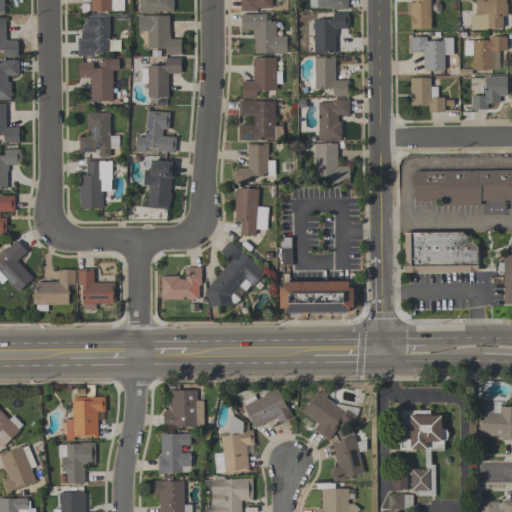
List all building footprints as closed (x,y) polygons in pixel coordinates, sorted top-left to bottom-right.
[(90,12),(90,0),(123,0),(123,10),(111,10),(111,12),(90,12)] [(139,12),(138,0),(173,0),(173,11),(139,12)] [(240,11),(240,0),(271,0),(271,7),(257,7),(257,11),(240,11)] [(348,0),(348,10),(331,10),(331,8),(309,8),(309,0),(348,0)] [(430,0),(431,29),(410,29),(410,15),(407,15),(407,2),(414,2),(413,0),(430,0)] [(505,0),(505,3),(506,3),(506,16),(502,16),(502,28),(470,28),(470,15),(476,15),(476,0),(505,0)] [(335,52),(313,52),(313,20),(332,20),(332,13),(348,13),(348,17),(349,17),(349,24),(348,24),(348,28),(336,28),(336,35),(335,35),(335,52)] [(286,53),(255,53),(255,39),(252,39),(252,30),(241,30),(241,14),(266,14),(266,21),(275,21),(275,36),(286,36),(286,53)] [(77,40),(81,40),(80,31),(82,31),(81,24),(85,24),(85,16),(108,15),(108,52),(93,52),(93,55),(77,55),(77,40)] [(181,39),(181,54),(166,54),(166,49),(147,49),(147,31),(137,31),(137,16),(168,16),(168,39),(181,39)] [(5,40),(17,40),(17,57),(3,57),(3,50),(0,50),(0,18),(5,18),(5,40)] [(423,70),(423,54),(422,54),(422,51),(409,51),(409,36),(426,36),(426,41),(442,41),(442,37),(452,37),(452,54),(444,54),(444,70),(423,70)] [(472,69),(472,55),(463,55),(463,40),(488,40),(488,37),(505,37),(505,50),(491,51),(492,69),(472,69)] [(333,96),(333,88),(314,89),(314,88),(309,88),(309,77),(312,77),(312,57),(334,56),(335,80),(348,80),(349,96),(333,96)] [(241,81),(253,81),(252,58),(275,57),(275,71),(281,71),(281,83),(275,83),(275,90),(256,90),(256,97),(241,97),(241,81)] [(90,101),(90,77),(78,77),(78,62),(93,62),(93,68),(98,68),(98,58),(118,58),(118,70),(112,70),(112,101),(90,101)] [(140,68),(146,68),(146,66),(165,66),(165,58),(180,58),(180,73),(168,73),(168,97),(147,97),(147,82),(140,82),(140,68)] [(0,62),(1,62),(1,60),(18,60),(19,76),(7,76),(7,82),(10,82),(10,100),(0,100),(0,62)] [(471,109),(471,96),(484,96),(484,76),(506,76),(506,95),(499,95),(499,103),(487,103),(487,109),(471,109)] [(409,78),(429,78),(429,86),(437,86),(437,97),(444,97),(444,112),(428,112),(428,105),(410,105),(410,96),(409,96),(409,78)] [(318,102),(332,102),(332,99),(348,99),(348,115),(337,115),(337,122),(341,122),(341,139),(318,139),(318,102)] [(238,116),(238,100),(254,100),(254,101),(274,101),(274,125),(282,126),(282,140),(238,140),(238,124),(245,124),(245,116),(238,116)] [(3,135),(0,135),(0,103),(5,103),(5,127),(18,127),(18,142),(3,142),(3,135)] [(136,136),(144,137),(147,110),(169,112),(168,130),(162,129),(162,136),(176,137),(174,152),(158,151),(158,148),(145,147),(145,152),(135,151),(136,136)] [(89,136),(89,130),(86,130),(86,113),(109,112),(110,135),(118,135),(118,148),(109,148),(109,157),(98,157),(98,149),(95,149),(95,152),(78,152),(78,137),(89,136)] [(232,183),(232,168),(247,168),(247,144),(267,143),(267,162),(274,162),(274,176),(250,176),(250,183),(232,183)] [(349,182),(330,183),(330,176),(314,177),(314,143),(337,143),(337,166),(349,166),(349,182)] [(20,165),(8,165),(8,171),(7,171),(7,189),(0,189),(0,155),(4,155),(4,149),(19,149),(19,152),(21,152),(21,161),(19,161),(20,165)] [(80,207),(80,201),(78,201),(78,183),(80,183),(80,175),(86,175),(86,161),(87,161),(87,159),(104,159),(104,161),(111,161),(111,180),(110,180),(110,191),(102,191),(102,207),(80,207)] [(174,162),(173,178),(171,178),(169,193),(171,193),(170,201),(169,201),(168,209),(147,207),(149,185),(142,184),(144,169),(150,170),(151,160),(174,162)] [(511,205),(508,205),(508,200),(479,200),(479,205),(441,206),(441,201),(414,202),(412,186),(414,171),(511,169),(511,205)] [(234,221),(235,212),(234,212),(235,194),(236,194),(237,187),(258,189),(257,206),(268,207),(266,230),(255,229),(255,235),(239,234),(240,221),(234,221)] [(0,196),(14,196),(14,211),(0,211),(0,218),(6,218),(6,232),(0,232),(0,196)] [(476,272),(404,272),(404,233),(465,233),(476,247),(476,272)] [(0,251),(3,248),(5,250),(16,240),(26,251),(16,261),(32,278),(17,292),(6,280),(1,286),(0,284),(0,251)] [(206,289),(230,261),(220,251),(229,240),(265,271),(253,286),(250,284),(244,291),(239,286),(233,293),(240,298),(235,304),(233,302),(232,304),(216,306),(217,313),(212,314),(211,307),(209,307),(206,289)] [(511,304),(503,304),(503,258),(511,248),(511,304)] [(93,268),(93,283),(114,283),(114,304),(96,304),(96,310),(82,310),(82,285),(78,285),(77,269),(93,268)] [(200,268),(200,285),(198,285),(198,299),(161,299),(161,276),(179,276),(179,278),(185,278),(185,268),(200,268)] [(75,285),(68,285),(68,304),(47,305),(47,311),(36,311),(35,282),(58,282),(58,270),(75,270),(75,285)] [(349,313),(284,314),(284,309),(280,309),(280,290),(284,289),(284,282),(349,282),(349,288),(353,288),(353,308),(349,308),(349,313)] [(291,417),(279,423),(276,417),(254,428),(243,407),(245,405),(242,400),(253,394),(256,400),(277,389),(291,417)] [(328,440),(313,430),(317,423),(300,412),(304,406),(305,407),(316,391),(319,393),(321,389),(327,393),(324,397),(333,402),(332,403),(345,411),(346,409),(356,415),(348,427),(339,421),(335,427),(336,427),(328,440)] [(203,400),(203,427),(195,427),(195,428),(173,428),(173,429),(163,429),(163,410),(169,410),(169,391),(196,390),(196,400),(203,400)] [(105,397),(105,412),(97,412),(97,438),(93,438),(93,437),(73,437),(73,440),(65,440),(65,419),(72,419),(72,399),(73,399),(73,398),(105,397)] [(478,435),(478,431),(480,405),(492,406),(492,412),(499,413),(499,406),(511,407),(511,440),(500,440),(500,437),(478,435)] [(440,416),(440,440),(443,440),(444,451),(425,451),(425,449),(400,450),(400,439),(410,439),(410,424),(400,424),(400,410),(430,410),(430,417),(440,416)] [(1,448),(0,446),(0,411),(8,419),(13,415),(22,425),(18,429),(19,430),(1,448)] [(249,471),(243,472),(242,471),(224,473),(224,472),(215,473),(213,454),(222,453),(220,435),(228,434),(229,413),(243,422),(242,432),(246,432),(245,430),(252,430),(254,444),(246,445),(249,471)] [(190,434),(190,445),(181,445),(181,453),(190,453),(190,466),(181,466),(181,473),(164,473),(164,474),(157,474),(157,456),(160,456),(160,432),(164,432),(164,434),(190,434)] [(330,470),(331,470),(331,468),(337,466),(331,442),(354,436),(356,442),(366,439),(366,450),(358,452),(364,472),(344,478),(344,479),(334,482),(334,480),(332,480),(330,470)] [(95,465),(83,465),(84,484),(67,484),(66,471),(61,471),(61,457),(58,458),(58,445),(65,445),(65,444),(79,444),(79,443),(94,442),(95,465)] [(5,494),(0,481),(8,478),(0,458),(0,453),(3,452),(3,453),(18,447),(19,447),(21,446),(21,448),(27,445),(36,466),(30,468),(35,481),(10,491),(11,492),(5,494)] [(410,491),(410,469),(425,469),(425,465),(434,465),(434,495),(417,495),(417,491),(410,491)] [(406,475),(392,476),(393,490),(406,490),(406,475)] [(211,511),(211,490),(203,490),(203,481),(211,480),(211,479),(213,479),(212,477),(223,477),(223,479),(252,479),(252,500),(241,500),(241,511),(211,511)] [(183,481),(183,505),(191,505),(191,511),(159,511),(159,495),(152,495),(152,481),(162,480),(162,482),(183,481)] [(321,508),(321,489),(347,489),(347,504),(353,504),(359,509),(356,511),(315,511),(315,508),(321,508)] [(52,511),(52,509),(59,509),(59,504),(58,504),(58,493),(84,493),(84,511),(52,511)] [(403,493),(388,493),(388,510),(403,510),(403,493)] [(0,511),(0,497),(1,497),(1,499),(27,499),(27,511),(0,511)] [(511,501),(511,511),(479,511),(479,501),(497,501),(497,503),(501,503),(501,501),(511,501)]
